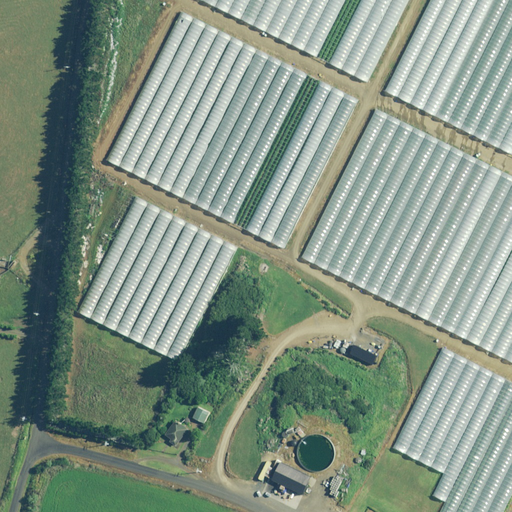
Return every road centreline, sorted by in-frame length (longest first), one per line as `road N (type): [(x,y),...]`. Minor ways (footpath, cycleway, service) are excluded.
road 1 (unclassified): [(34,440),(88,0)]
road 2 (unclassified): [(34,440),(266,511)]
